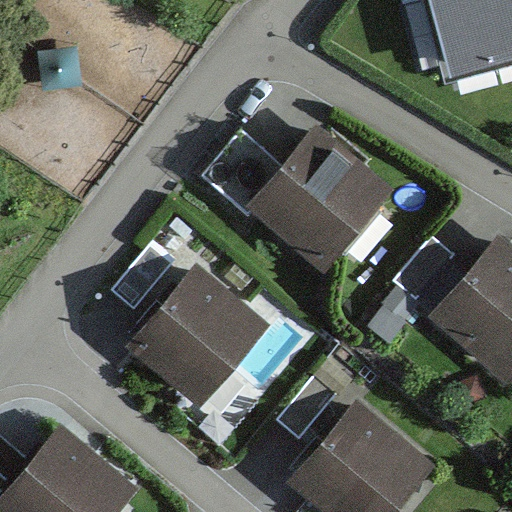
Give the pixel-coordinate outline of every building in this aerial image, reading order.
[(511,0),(442,0),(465,83),(511,70),(511,0)] [(406,182),(335,123),(270,201),(342,260),(406,182)] [(462,253),(442,238),(405,287),(424,302),(462,253)] [(511,244),(451,317),(511,367),(511,244)] [(175,264),(156,249),(118,298),(138,313),(175,264)] [(284,322),(212,263),(148,341),(219,400),(284,322)] [(339,393),(319,378),(282,426),(301,441),(339,393)] [(394,511),(439,458),(368,399),(304,476),(347,511),(394,511)] [(124,511),(147,485),(75,426),(11,503),(21,511),(124,511)] [(37,461),(0,431),(0,500),(3,503),(37,461)]
